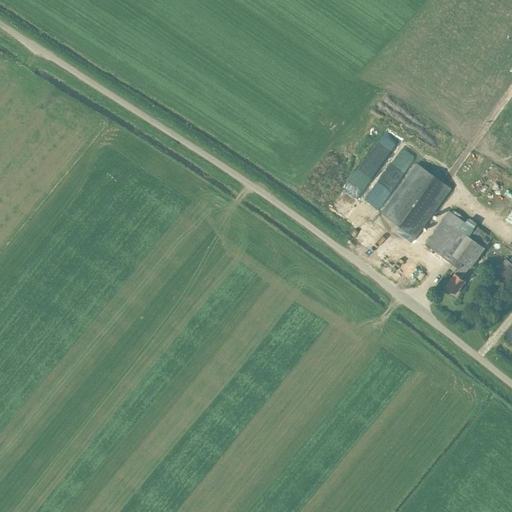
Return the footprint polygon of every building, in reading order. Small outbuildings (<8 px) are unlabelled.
[(350,205),(392,138),(382,132),(340,199),(350,205)] [(395,153),(364,200),(378,209),(409,162),(395,153)] [(415,238),(451,189),(416,164),(380,213),(400,227),(415,238)] [(454,274),(444,287),(455,295),(464,281),(461,278),(468,268),(470,269),(484,248),(492,238),(453,210),(451,212),(449,211),(425,244),(458,269),(454,274)] [(400,227),(396,232),(411,243),(415,238),(400,227)] [(409,276),(416,265),(363,229),(355,240),(409,276)] [(511,264),(506,260),(493,275),(504,283),(511,274),(511,264)]
